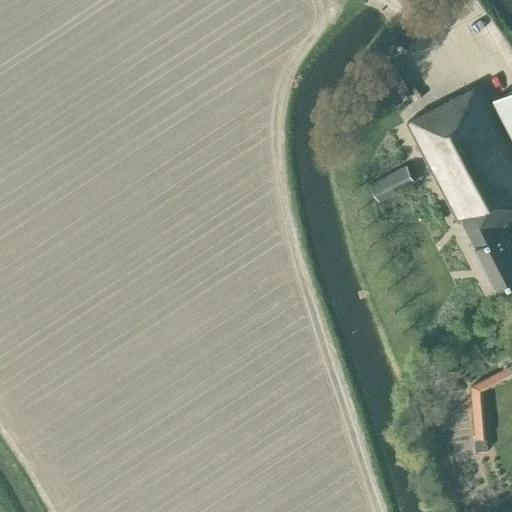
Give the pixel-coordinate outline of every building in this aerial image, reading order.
[(511,254),(498,227),(511,220),(511,152),(477,85),(406,122),(458,223),(462,221),(497,290),(511,282),(511,254)] [(511,89),(493,100),(511,135),(511,89)] [(413,182),(405,164),(369,182),(379,199),(413,182)] [(511,370),(509,366),(482,379),(471,386),(476,437),(487,437),(483,388),(511,374),(511,370)] [(476,449),(488,449),(487,437),(476,437),(476,449)]
